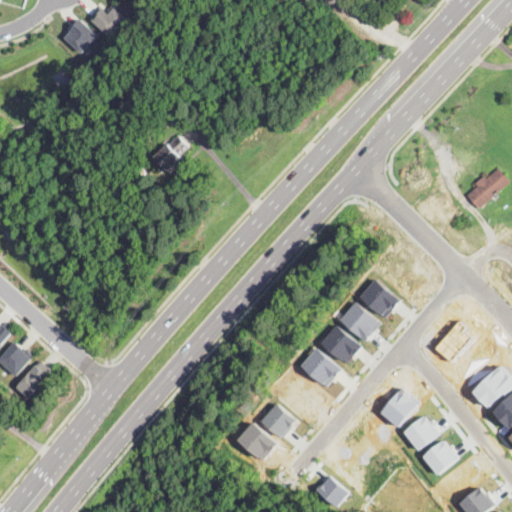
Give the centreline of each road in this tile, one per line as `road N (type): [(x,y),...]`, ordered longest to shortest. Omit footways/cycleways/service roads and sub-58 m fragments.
road 1 (primary): [(461,0),(200,282),(6,511)]
road 2 (primary): [(57,511),(201,339),(511,3)]
road 3 (residential): [(290,481),(464,276)]
road 4 (residential): [(357,166),(511,322)]
road 5 (residential): [(511,472),(402,348)]
road 6 (residential): [(112,384),(0,284)]
